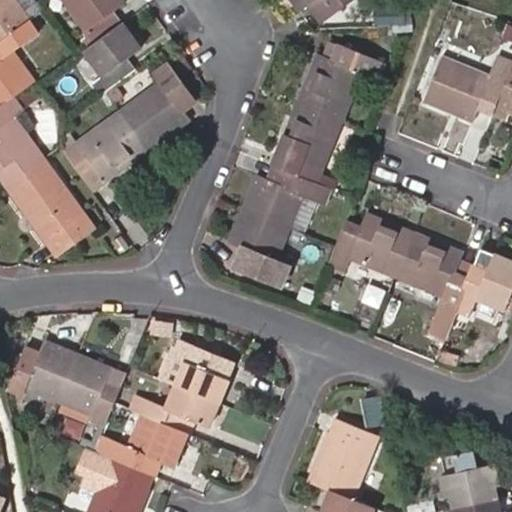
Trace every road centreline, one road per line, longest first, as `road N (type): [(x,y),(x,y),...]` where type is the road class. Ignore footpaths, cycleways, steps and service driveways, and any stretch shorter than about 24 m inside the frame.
road 1 (residential): [(169,277),(239,93),(200,0)]
road 2 (residential): [(331,340),(271,487),(252,511)]
road 3 (residential): [(501,412),(331,340)]
road 4 (residential): [(331,340),(206,284),(169,277)]
road 5 (residential): [(169,277),(0,297)]
road 6 (residential): [(511,204),(379,155)]
